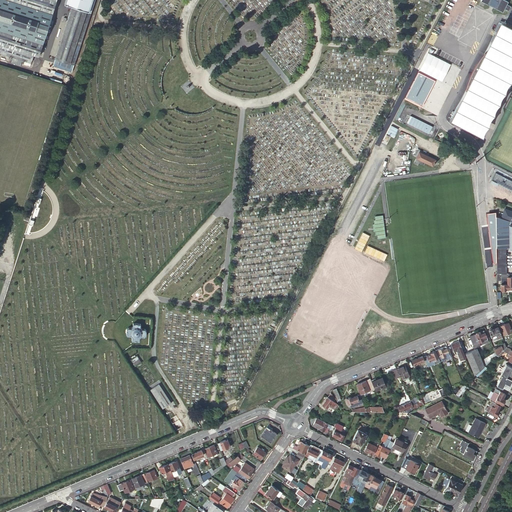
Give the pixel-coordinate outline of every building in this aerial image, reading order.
[(0,0),(0,52),(13,57),(22,59),(25,60),(31,62),(34,55),(38,56),(56,0),(0,0)] [(71,6),(55,58),(74,64),(94,0),(64,0),(64,4),(71,6)] [(507,1),(504,0),(481,0),(481,1),(502,12),(504,9),(508,11),(510,6),(506,4),(507,1)] [(503,36),(509,24),(505,22),(480,71),(478,74),(454,122),(458,124),(464,112),(480,79),(484,81),(494,60),(491,58),(503,36)] [(511,25),(509,24),(503,36),(511,40),(511,25)] [(511,75),(511,40),(503,36),(491,58),(494,60),(484,81),(480,79),(464,112),(487,124),(511,75)] [(22,59),(13,57),(11,62),(20,65),(22,59)] [(74,64),(55,58),(53,66),(72,72),(74,64)] [(464,112),(458,124),(481,136),(487,124),(464,112)] [(410,115),(407,123),(429,133),(432,126),(410,115)] [(436,158),(419,150),(416,158),(433,166),(436,158)] [(511,189),(511,179),(496,171),(492,179),(511,189)] [(511,220),(511,211),(505,209),(501,218),(505,219),(511,220)] [(379,238),(386,237),(383,215),(376,216),(376,220),(375,220),(375,224),(374,224),(375,231),(376,231),(377,235),(378,234),(379,238)] [(501,218),(496,216),(496,248),(497,273),(501,274),(507,274),(507,273),(506,248),(509,247),(509,221),(505,219),(501,218)] [(506,289),(511,289),(511,277),(507,277),(508,284),(506,284),(501,284),(501,290),(506,289)] [(132,341),(140,341),(141,337),(142,337),(142,336),(146,337),(146,336),(147,329),(146,329),(146,328),(142,328),(142,327),(141,327),(141,323),(134,323),(133,327),(132,327),(132,328),(128,327),(128,328),(127,328),(127,331),(127,334),(128,334),(128,335),(131,335),(131,336),(132,337),(132,341)] [(511,332),(508,323),(499,326),(503,335),(511,332)] [(503,338),(498,327),(494,329),(492,328),(490,328),(490,330),(489,331),(493,339),(500,336),(501,339),(503,338)] [(475,348),(481,345),(480,345),(484,343),(489,341),(485,332),(481,334),(480,332),(470,336),(475,348)] [(455,354),(456,353),(458,352),(462,362),(466,360),(458,341),(451,344),(455,354)] [(496,354),(497,356),(506,347),(505,343),(503,344),(504,345),(497,348),(497,347),(493,348),(495,352),(496,354)] [(497,356),(501,358),(509,348),(506,347),(497,356)] [(442,348),(435,350),(440,362),(447,359),(451,357),(447,348),(443,350),(442,348)] [(474,374),(474,375),(484,366),(483,363),(482,360),(477,348),(465,353),(474,374)] [(424,357),(426,362),(429,361),(431,366),(440,362),(435,350),(431,353),(431,354),(424,357)] [(483,363),(484,366),(497,356),(496,354),(495,352),(482,360),(483,363)] [(131,359),(135,366),(141,362),(137,355),(131,359)] [(424,357),(423,356),(412,360),(415,367),(426,362),(424,357)] [(501,375),(511,380),(511,379),(511,368),(511,367),(511,366),(506,364),(501,374),(501,375)] [(401,367),(396,369),(401,379),(406,377),(406,379),(409,378),(409,376),(409,375),(405,367),(405,365),(401,367)] [(510,384),(511,380),(501,375),(496,385),(503,388),(504,386),(508,389),(510,385),(510,384)] [(375,378),(371,380),(375,390),(381,388),(382,389),(386,387),(382,377),(376,380),(375,378)] [(374,389),(370,378),(357,384),(361,393),(369,390),(370,391),(374,389)] [(150,390),(162,409),(171,403),(159,384),(150,390)] [(435,393),(423,399),(426,405),(442,398),(437,387),(433,388),(435,393)] [(459,396),(465,389),(462,387),(456,394),(459,396)] [(337,388),(332,390),(337,401),(341,400),(337,388)] [(494,392),(490,399),(502,405),(504,399),(503,398),(505,393),(500,391),(498,394),(494,392)] [(330,393),(328,397),(334,401),(336,399),(330,393)] [(361,399),(359,394),(351,398),(351,396),(346,398),(349,404),(350,403),(351,407),(360,404),(358,400),(361,399)] [(410,401),(411,402),(414,410),(426,405),(423,399),(421,395),(417,396),(419,402),(414,405),(412,400),(410,401)] [(336,408),(339,405),(338,404),(334,401),(328,397),(322,404),(327,408),(329,405),(333,408),(334,406),(336,408)] [(500,405),(491,401),(486,411),(496,416),(498,411),(497,410),(500,405)] [(411,402),(398,407),(400,412),(408,412),(414,410),(411,402)] [(441,402),(424,410),(428,419),(438,414),(440,418),(447,415),(441,402)] [(334,426),(317,418),(313,425),(319,428),(319,429),(326,433),(329,428),(332,430),(334,426)] [(486,423),(475,418),(467,432),(478,438),(486,423)] [(273,431),(267,426),(261,435),(271,442),(277,434),(273,431)] [(364,429),(359,426),(352,440),(361,444),(367,432),(365,431),(364,432),(363,432),(364,429)] [(337,438),(342,440),(345,432),(336,427),(332,435),(337,438)] [(380,455),(386,458),(390,450),(392,446),(394,441),(387,438),(388,435),(384,433),(381,439),(384,441),(383,444),(384,445),(383,446),(380,445),(375,454),(379,456),(380,455)] [(411,456),(422,463),(435,442),(437,443),(439,439),(433,435),(431,436),(420,454),(415,451),(411,456)] [(407,443),(396,438),(394,441),(392,446),(403,452),(407,443)] [(364,451),(373,455),(380,440),(377,439),(376,442),(374,441),(373,445),(368,443),(364,451)] [(220,442),(218,443),(220,450),(230,446),(227,440),(225,440),(220,442)] [(467,446),(469,443),(462,440),(460,445),(462,446),(460,449),(461,449),(460,452),(463,454),(473,459),(475,454),(473,453),(474,450),(467,446)] [(245,450),(248,452),(250,450),(247,448),(249,446),(246,441),(242,442),(245,450)] [(309,445),(301,441),(301,442),(299,441),(299,442),(300,443),(298,447),(297,449),(305,453),(306,451),(308,448),(309,445)] [(305,453),(304,455),(307,456),(309,453),(319,458),(320,455),(322,450),(312,445),(310,444),(309,445),(308,448),(306,451),(305,453)] [(213,445),(205,448),(207,454),(206,455),(208,460),(211,459),(211,458),(216,456),(215,453),(217,453),(213,445)] [(265,452),(258,446),(253,454),(260,459),(261,459),(262,459),(263,457),(263,456),(265,452)] [(201,450),(191,454),(194,459),(202,455),(203,457),(204,457),(201,450)] [(320,455),(319,458),(318,459),(328,464),(332,455),(322,450),(320,455)] [(298,460),(290,454),(288,457),(287,457),(284,462),(284,463),(282,466),(290,471),(298,460)] [(189,455),(181,459),(185,468),(193,464),(189,455)] [(227,464),(233,469),(237,472),(239,469),(233,465),(241,460),(240,459),(237,456),(232,460),(227,464)] [(223,467),(227,464),(225,461),(223,457),(219,459),(222,465),(213,470),(214,473),(223,467)] [(344,462),(334,457),(329,467),(336,471),(339,472),(341,467),(344,462)] [(419,463),(410,459),(406,468),(414,472),(419,463)] [(174,461),(169,463),(175,477),(177,475),(176,473),(181,471),(177,461),(175,461),(174,461)] [(242,473),(247,477),(254,468),(245,462),(239,471),(242,473)] [(173,482),(175,481),(168,464),(159,467),(162,474),(163,475),(168,473),(169,476),(168,476),(168,477),(167,477),(169,480),(170,480),(172,479),(173,482)] [(432,470),(433,466),(429,464),(423,476),(423,477),(426,478),(430,480),(430,478),(434,480),(436,474),(430,471),(431,469),(432,470)] [(355,476),(359,469),(354,466),(354,467),(349,465),(346,472),(344,476),(347,477),(344,483),(350,486),(352,482),(354,478),(355,476)] [(154,469),(145,473),(149,481),(158,477),(154,469)] [(240,489),(247,479),(241,474),(237,472),(233,469),(225,480),(229,483),(229,484),(231,485),(232,483),(236,486),(235,487),(240,489)] [(359,486),(356,490),(361,492),(362,490),(363,488),(364,487),(365,485),(366,483),(367,480),(371,473),(362,469),(361,470),(359,469),(355,476),(354,478),(352,482),(359,486)] [(147,480),(144,473),(132,478),(137,490),(144,487),(142,484),(145,483),(144,482),(147,480)] [(366,483),(365,485),(369,488),(375,490),(376,488),(377,487),(380,488),(381,488),(384,482),(375,477),(375,476),(371,473),(367,480),(366,483)] [(457,496),(462,485),(450,478),(450,479),(446,487),(445,488),(451,492),(450,493),(455,496),(457,496)] [(130,479),(117,485),(120,491),(124,489),(125,492),(129,491),(130,492),(131,491),(131,490),(134,488),(130,479)] [(291,482),(288,480),(286,483),(294,488),(295,486),(297,488),(298,487),(291,482)] [(392,487),(387,484),(378,502),(383,505),(392,487)] [(279,490),(271,485),(266,493),(273,498),(276,494),(279,497),(282,492),(279,490)] [(400,487),(396,485),(394,488),(395,489),(392,493),(391,495),(394,497),(394,496),(399,499),(400,497),(401,498),(403,493),(399,490),(400,487)] [(312,500),(312,501),(314,498),(310,495),(308,493),(307,494),(299,488),(296,493),(306,500),(303,503),(297,499),(296,502),(306,509),(312,500)] [(98,506),(99,504),(102,497),(103,496),(93,492),(92,495),(91,494),(88,501),(98,506)] [(234,498),(232,497),(227,492),(220,502),(227,507),(234,498)] [(411,505),(413,506),(414,505),(420,494),(417,492),(413,500),(411,505)] [(410,496),(406,494),(402,502),(406,504),(405,507),(409,509),(411,505),(413,500),(409,498),(410,496)] [(423,495),(420,494),(414,505),(418,506),(423,495)] [(210,498),(216,503),(219,499),(212,495),(210,498)] [(106,501),(112,504),(118,507),(120,504),(121,502),(109,496),(108,498),(107,498),(107,499),(106,501)] [(329,504),(339,509),(341,505),(330,500),(329,504)] [(109,510),(114,511),(115,511),(118,507),(112,504),(106,501),(104,506),(110,509),(109,510)] [(277,511),(280,508),(271,501),(266,508),(271,511),(277,511)]
